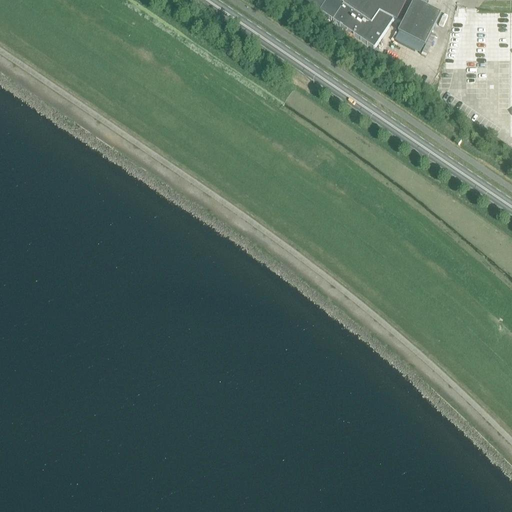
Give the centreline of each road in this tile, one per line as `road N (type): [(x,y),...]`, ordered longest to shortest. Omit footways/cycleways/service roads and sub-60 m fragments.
road 1 (unclassified): [(511,442),(305,261),(0,51)]
road 2 (primary): [(199,0),(511,212)]
road 3 (primary): [(511,203),(212,0)]
